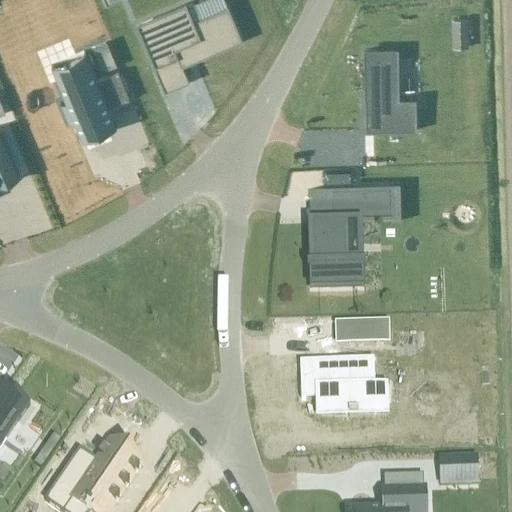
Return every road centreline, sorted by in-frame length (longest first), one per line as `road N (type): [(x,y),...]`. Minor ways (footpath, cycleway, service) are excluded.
road 1 (unclassified): [(234,155),(226,319),(231,451)]
road 2 (unclassified): [(0,300),(126,371),(231,451)]
road 3 (unclassified): [(234,155),(132,225),(0,288)]
road 4 (unclassified): [(321,0),(234,155)]
